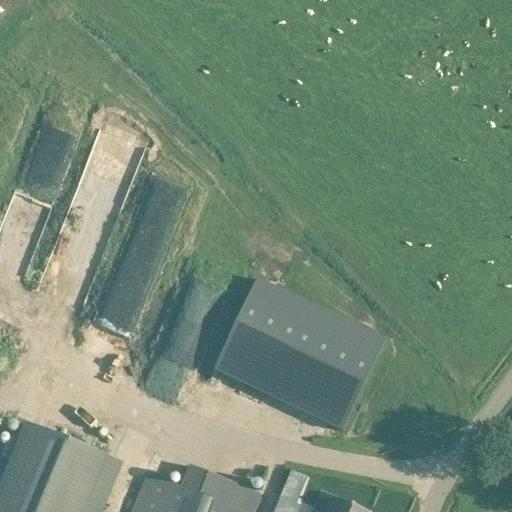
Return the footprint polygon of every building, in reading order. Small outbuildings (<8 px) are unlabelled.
[(172,208),(172,215),(189,215),(190,188),(157,186),(156,207),(172,208)] [(16,217),(6,244),(40,257),(50,230),(16,217)] [(152,295),(163,265),(136,255),(141,240),(137,239),(121,283),(152,295)] [(257,280),(214,370),(325,423),(343,431),(385,342),(257,280)] [(103,511),(123,466),(25,425),(0,485),(0,511),(103,511)] [(253,511),(260,495),(189,467),(180,489),(146,475),(130,511),(253,511)] [(317,511),(366,511),(323,493),(315,511),(317,511)]
